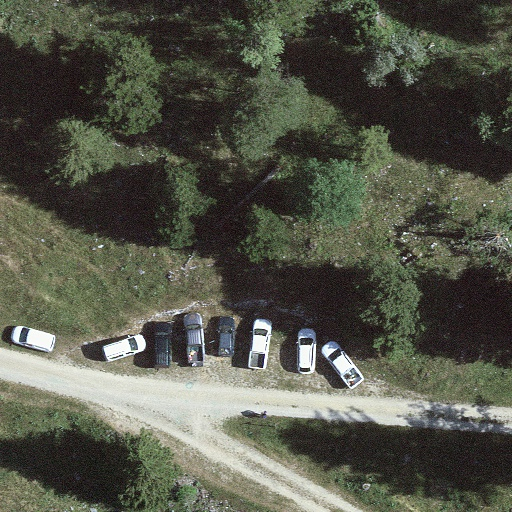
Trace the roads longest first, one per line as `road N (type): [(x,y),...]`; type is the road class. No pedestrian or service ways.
road 1 (track): [(0,363),(129,392),(511,423)]
road 2 (track): [(129,392),(333,511)]
